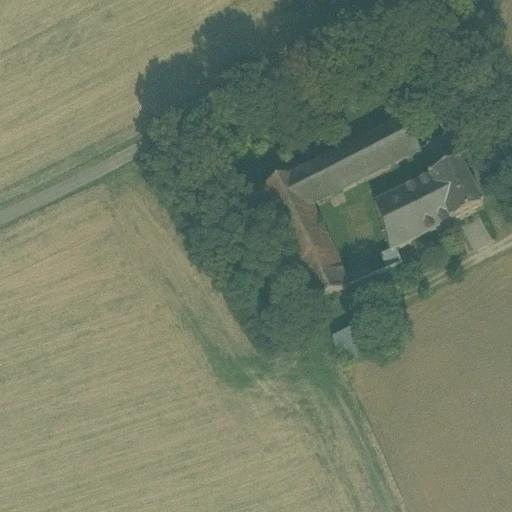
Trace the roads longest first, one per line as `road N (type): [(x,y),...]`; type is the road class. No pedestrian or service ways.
road 1 (unclassified): [(0,216),(432,17)]
road 2 (unclassified): [(432,17),(471,55),(511,122)]
